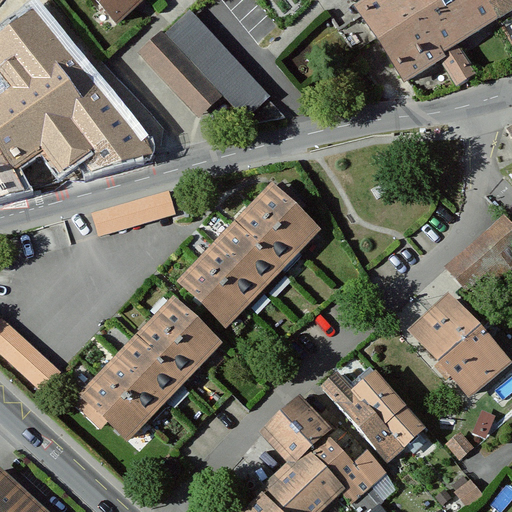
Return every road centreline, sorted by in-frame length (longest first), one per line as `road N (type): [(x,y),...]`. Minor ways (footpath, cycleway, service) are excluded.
road 1 (residential): [(180,511),(294,390),(459,246),(482,199),(483,101)]
road 2 (residential): [(0,218),(315,132),(483,101)]
road 3 (tertiary): [(0,402),(121,511)]
